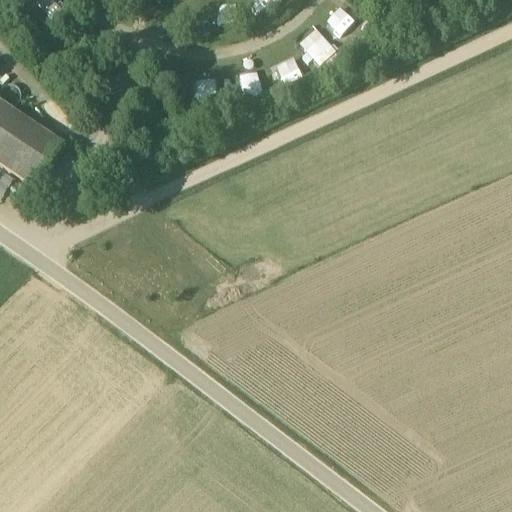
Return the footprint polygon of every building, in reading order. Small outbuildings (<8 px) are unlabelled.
[(49,0),(42,0),(36,5),(52,23),(62,14),(49,0)] [(191,28),(210,28),(211,11),(191,11),(191,28)] [(325,33),(351,44),(360,25),(334,13),(325,33)] [(322,30),(300,39),(313,70),(336,61),(322,30)] [(79,55),(93,43),(83,31),(69,44),(79,55)] [(258,77),(238,81),(242,98),(261,94),(258,77)] [(197,102),(216,102),(215,84),(196,84),(197,102)] [(0,107),(0,168),(36,192),(64,150),(0,107)]
